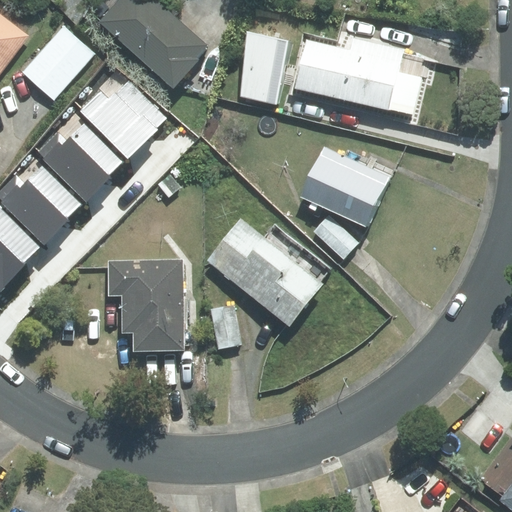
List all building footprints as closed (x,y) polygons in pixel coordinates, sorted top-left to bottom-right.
[(167,0),(127,0),(109,22),(186,88),(212,58),(209,55),(219,44),(167,0)] [(0,9),(0,82),(35,35),(0,9)] [(298,16),(259,30),(265,49),(305,36),(298,16)] [(68,25),(28,72),(61,100),(101,53),(68,25)] [(355,49),(313,40),(303,89),(398,108),(411,49),(358,38),(355,49)] [(102,92),(81,112),(128,159),(158,130),(156,128),(167,118),(129,79),(109,99),(102,92)] [(59,133),(39,152),(45,157),(43,159),(85,201),(124,162),(84,123),(66,140),(59,133)] [(394,173),(331,147),(310,197),(377,225),(398,175),(394,173)] [(16,175),(0,192),(0,197),(3,201),(2,203),(45,244),(84,204),(42,164),(24,183),(16,175)] [(175,174),(162,184),(173,197),(186,187),(175,174)] [(0,205),(0,288),(40,247),(1,210),(3,208),(0,205)] [(334,215),(319,231),(350,259),(365,243),(334,215)] [(291,251),(247,219),(215,262),(301,326),(333,283),(291,251)] [(192,257),(114,260),(116,295),(126,295),(130,295),(132,331),(144,331),(145,350),(196,348),(192,257)]
